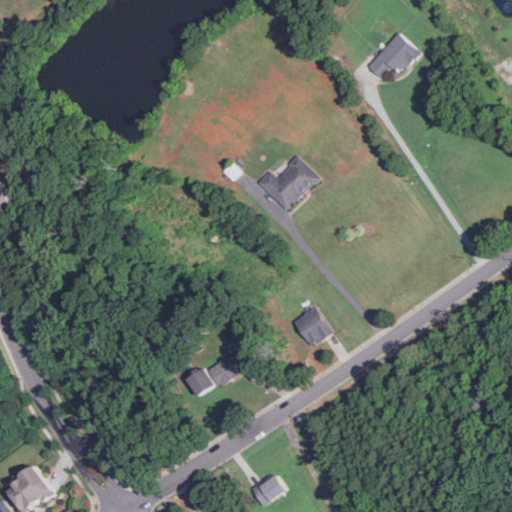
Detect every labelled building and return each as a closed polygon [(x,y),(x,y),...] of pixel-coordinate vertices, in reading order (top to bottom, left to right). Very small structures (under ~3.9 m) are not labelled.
[(395,65),(403,73),(424,52),(402,31),(371,64),(384,77),(395,65)] [(280,177),(273,170),(262,182),(291,210),(323,176),(300,155),(280,177)] [(0,217),(20,205),(0,174),(0,217)] [(297,319),(312,346),(335,333),(320,306),(297,319)] [(241,373),(231,355),(191,379),(202,396),(241,373)] [(25,511),(58,494),(42,463),(24,473),(27,479),(12,487),(25,511)] [(266,505),(290,489),(279,473),(255,489),(266,505)] [(0,511),(16,511),(8,498),(0,502),(0,511)]
